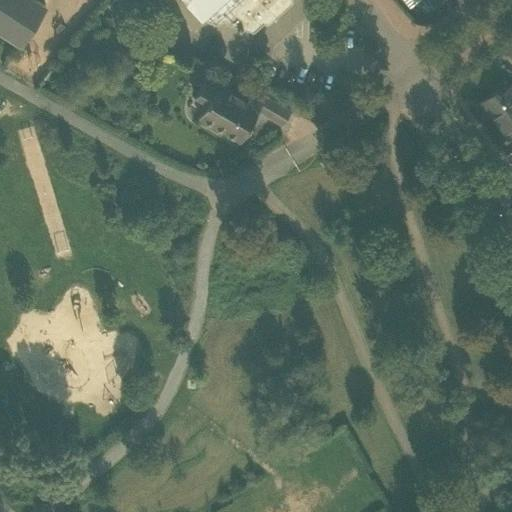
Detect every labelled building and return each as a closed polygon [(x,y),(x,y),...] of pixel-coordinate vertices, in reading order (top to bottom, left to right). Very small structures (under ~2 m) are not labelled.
[(41,0),(0,0),(0,24),(22,38),(44,2),(41,0)] [(109,0),(107,4),(115,11),(123,0),(109,0)] [(186,0),(200,16),(202,14),(217,0),(186,0)] [(217,0),(202,14),(206,18),(218,23),(223,18),(227,23),(251,31),(263,22),(267,23),(286,7),(283,0),(217,0)] [(205,99),(215,81),(204,75),(194,93),(205,99)] [(196,115),(239,139),(256,109),(243,102),(245,98),(215,81),(205,99),(196,115)] [(482,99),(510,137),(511,136),(511,83),(500,92),(498,88),(482,99)] [(256,109),(282,123),(290,109),(251,87),(245,98),(243,102),(256,109)]
